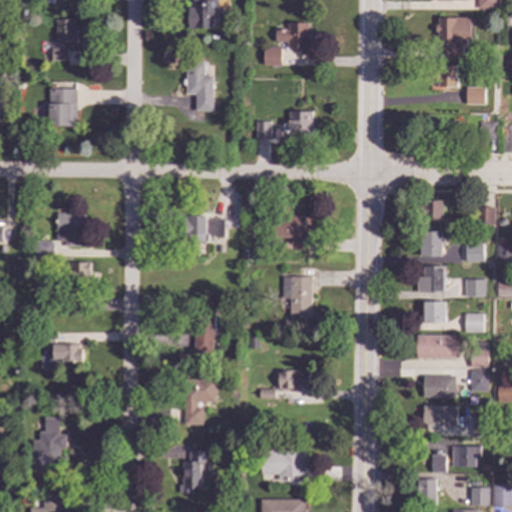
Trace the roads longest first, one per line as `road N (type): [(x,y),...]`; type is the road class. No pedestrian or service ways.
road 1 (residential): [(132,0),(125,511)]
road 2 (residential): [(0,171),(367,174)]
road 3 (tertiary): [(361,511),(367,174)]
road 4 (tertiary): [(367,174),(368,0)]
road 5 (residential): [(367,174),(511,174)]
